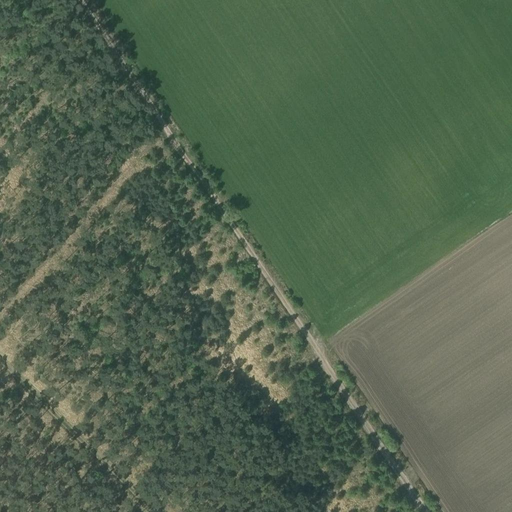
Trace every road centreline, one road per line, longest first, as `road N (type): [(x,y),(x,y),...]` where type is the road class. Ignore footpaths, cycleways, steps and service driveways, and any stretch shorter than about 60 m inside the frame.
road 1 (track): [(80,0),(428,511)]
road 2 (track): [(162,123),(0,301)]
